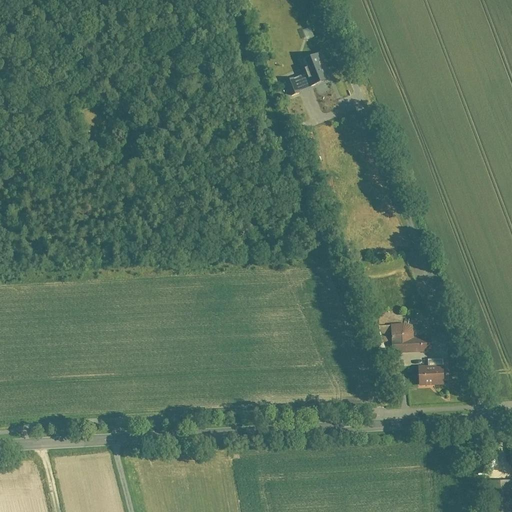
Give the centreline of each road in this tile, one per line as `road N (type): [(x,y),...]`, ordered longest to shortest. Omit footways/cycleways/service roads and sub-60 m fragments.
road 1 (tertiary): [(0,447),(489,420)]
road 2 (unclassified): [(489,420),(320,0)]
